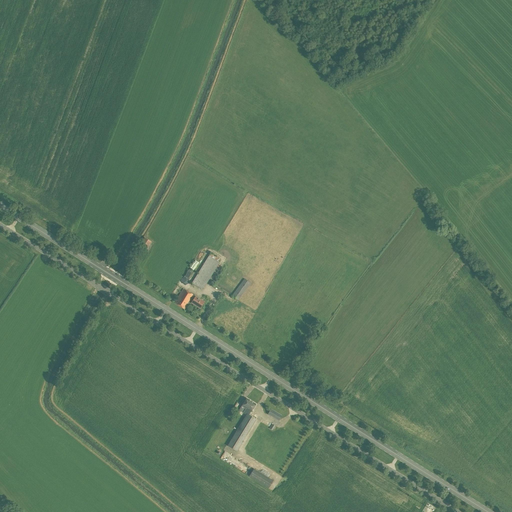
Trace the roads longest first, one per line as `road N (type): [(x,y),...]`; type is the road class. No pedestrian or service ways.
road 1 (primary): [(486,511),(0,205)]
road 2 (unclassified): [(453,511),(0,227)]
